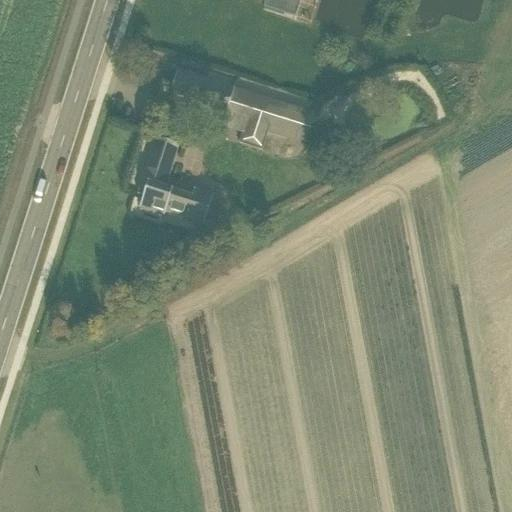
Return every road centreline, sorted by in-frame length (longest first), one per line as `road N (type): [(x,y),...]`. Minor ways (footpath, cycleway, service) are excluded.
road 1 (track): [(0,355),(61,350),(511,105)]
road 2 (secondary): [(0,337),(107,0)]
